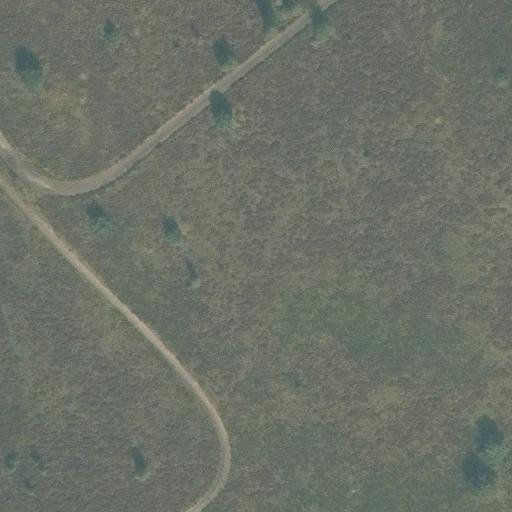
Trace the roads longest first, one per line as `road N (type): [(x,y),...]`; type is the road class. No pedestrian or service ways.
road 1 (unknown): [(183,511),(217,486),(226,441),(205,399),(145,326),(0,180)]
road 2 (track): [(327,0),(94,183),(43,183),(13,164),(0,144)]
